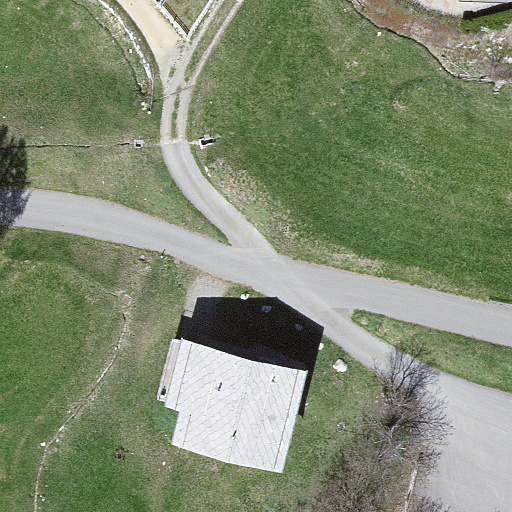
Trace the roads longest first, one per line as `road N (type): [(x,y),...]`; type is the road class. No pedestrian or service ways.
road 1 (unclassified): [(0,205),(106,221),(269,272),(511,328)]
road 2 (track): [(269,272),(181,164),(184,76),(231,0)]
